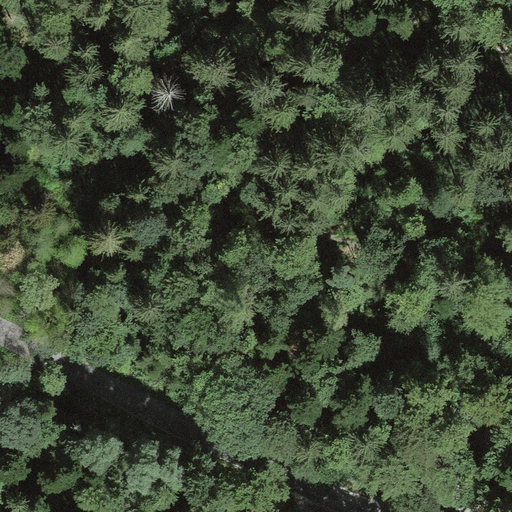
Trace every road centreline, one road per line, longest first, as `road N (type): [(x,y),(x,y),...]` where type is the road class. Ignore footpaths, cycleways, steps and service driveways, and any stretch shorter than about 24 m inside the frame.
road 1 (tertiary): [(365,511),(62,360)]
road 2 (track): [(511,380),(397,485),(306,511)]
